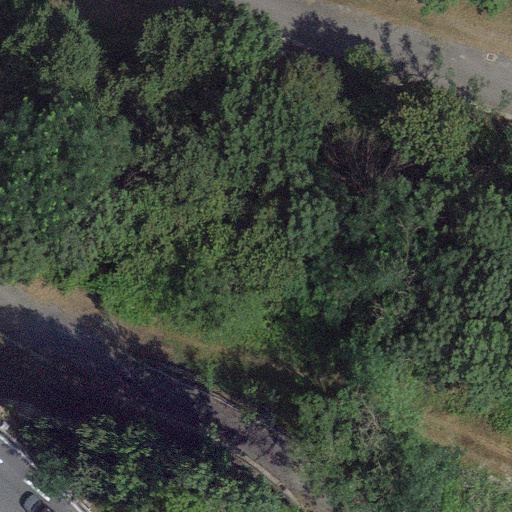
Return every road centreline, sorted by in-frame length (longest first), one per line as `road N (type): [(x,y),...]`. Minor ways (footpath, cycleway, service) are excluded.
road 1 (unclassified): [(336,511),(317,485),(192,407),(0,305)]
road 2 (unclassified): [(346,0),(511,53)]
